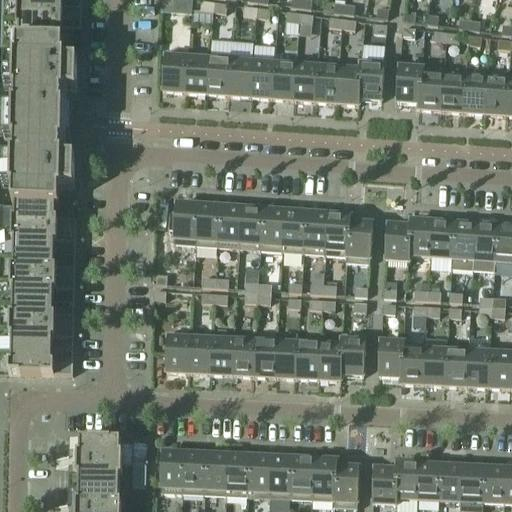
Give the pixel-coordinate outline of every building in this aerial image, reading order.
[(81,12),(60,11),(60,0),(19,0),(19,10),(17,10),(17,21),(81,23),(81,12)] [(258,0),(257,7),(268,8),(268,0),(258,0)] [(161,1),(160,11),(173,11),(173,2),(161,1)] [(300,12),(302,4),(292,2),(291,11),(300,12)] [(302,4),(300,12),(311,14),(312,5),(302,4)] [(213,17),(214,7),(201,6),(200,15),(213,17)] [(214,7),(213,17),(226,18),(227,9),(214,7)] [(343,18),(345,9),(334,8),(333,17),(343,18)] [(345,9),(343,18),(354,19),(355,11),(345,9)] [(256,22),(257,13),(244,11),(243,21),(256,22)] [(257,13),(256,22),(269,24),(270,14),(257,13)] [(377,22),(387,24),(388,15),(378,13),(377,22)] [(405,16),(403,26),(414,27),(415,18),(405,16)] [(299,28),(300,18),(287,17),(286,26),(299,28)] [(300,18),(299,28),(311,29),(313,20),(300,18)] [(437,30),(438,21),(428,20),(427,29),(437,30)] [(59,33),(81,34),(81,23),(17,21),(16,32),(19,32),(19,45),(59,46),(59,33)] [(342,33),(343,24),(330,22),(329,32),(342,33)] [(343,24),(342,33),(354,35),(356,26),(343,24)] [(468,34),(470,26),(460,24),(458,33),(468,34)] [(470,26),(468,34),(479,36),(480,27),(470,26)] [(386,39),(386,30),(374,29),(373,38),(386,39)] [(511,40),(511,35),(511,30),(503,30),(501,39),(511,40)] [(414,43),(415,33),(402,33),(402,42),(414,43)] [(446,47),(447,38),(434,36),(433,45),(446,47)] [(447,38),(446,47),(459,49),(460,39),(447,38)] [(468,40),(467,50),(480,51),(481,42),(468,40)] [(510,55),(511,46),(499,44),(497,54),(510,55)] [(15,210),(55,210),(59,211),(59,195),(61,195),(61,191),(74,192),(74,164),(62,163),(62,160),(60,160),(61,146),(62,146),(63,118),(63,111),(61,111),(62,98),(64,98),(64,94),(76,94),(77,66),(64,66),(64,62),(63,62),(63,46),(59,46),(19,45),(16,45),(16,61),(14,61),(14,66),(5,65),(5,92),(13,92),(13,96),(15,96),(15,110),(13,110),(13,114),(4,114),(3,140),(12,141),(12,145),(14,145),(13,158),(12,158),(12,163),(3,163),(2,189),(11,189),(11,194),(13,194),(12,210),(15,210)] [(185,98),(188,57),(166,55),(163,96),(185,98)] [(207,99),(210,58),(188,57),(185,98),(207,99)] [(228,101),(231,60),(210,58),(207,99),(228,101)] [(250,102),(253,61),(231,60),(228,101),(250,102)] [(272,104),(274,63),(253,61),(250,102),(272,104)] [(293,106),(296,64),(274,63),(272,104),(293,106)] [(358,104),(361,63),(360,63),(360,69),(339,67),(336,109),(359,110),(359,104),(358,104)] [(358,104),(359,104),(381,106),(384,65),(361,63),(358,104)] [(315,107),(318,66),(296,64),(293,106),(315,107)] [(336,109),(339,67),(318,66),(315,107),(336,109)] [(419,115),(422,73),(399,72),(397,107),(419,109),(418,115),(419,115)] [(441,116),(443,81),(422,80),(423,74),(422,73),(419,115),(441,116)] [(462,118),(465,83),(443,81),(441,116),(462,118)] [(484,119),(486,84),(465,83),(462,118),(484,119)] [(505,121),(508,86),(486,84),(484,119),(505,121)] [(196,251),(199,210),(176,209),(176,218),(170,218),(170,217),(169,217),(168,235),(169,235),(169,234),(175,234),(174,250),(196,251)] [(12,223),(12,234),(76,235),(76,224),(55,224),(55,210),(15,210),(14,223),(12,223)] [(218,253),(220,212),(199,210),(196,251),(218,253)] [(239,255),(242,213),(220,212),(218,253),(239,255)] [(261,256),(264,215),(242,213),(239,255),(261,256)] [(282,258),(285,216),(264,215),(261,256),(282,258)] [(304,259),(307,218),(285,216),(282,258),(304,259)] [(325,261),(328,219),(307,218),(304,259),(325,261)] [(346,268),(350,221),(328,219),(325,261),(346,262),(346,268)] [(350,227),(351,221),(350,221),(346,268),(369,270),(372,229),(350,227)] [(408,267),(411,225),(410,225),(410,231),(388,230),(386,265),(408,267)] [(430,262),(433,227),(411,225),(408,267),(409,267),(409,261),(430,262)] [(452,264),(454,229),(433,227),(430,262),(452,264)] [(473,265),(476,230),(454,229),(452,264),(473,265)] [(495,267),(497,232),(476,230),(473,265),(495,267)] [(511,268),(511,232),(497,232),(495,267),(511,268)] [(75,246),(76,235),(12,234),(11,245),(14,245),(13,258),(54,259),(54,246),(75,246)] [(54,271),(54,259),(13,258),(13,271),(11,271),(11,282),(75,283),(75,272),(54,271)] [(155,279),(154,289),(167,290),(167,280),(155,279)] [(74,294),(75,283),(11,282),(10,293),(13,293),(12,306),(53,307),(53,294),(74,294)] [(215,293),(215,283),(202,282),(202,292),(215,293)] [(215,283),(215,293),(228,293),(228,284),(215,283)] [(258,298),(258,289),(245,288),(245,297),(258,298)] [(301,298),(302,288),(289,288),(289,297),(301,298)] [(258,298),(271,299),(271,289),(258,289),(258,298)] [(323,299),(323,290),(310,289),(310,298),(323,299)] [(323,290),(323,299),(336,300),(336,290),(323,290)] [(367,302),(367,292),(355,292),(354,301),(367,302)] [(396,303),(396,294),(383,293),(383,303),(396,303)] [(153,304),(166,305),(166,296),(154,295),(153,304)] [(427,305),(428,296),(415,295),(414,305),(427,305)] [(428,296),(427,305),(440,306),(441,297),(428,296)] [(257,308),(258,298),(245,297),(244,307),(257,308)] [(449,297),(449,307),(462,307),(462,298),(449,297)] [(214,308),(214,299),(201,298),(201,307),(214,308)] [(270,309),(271,299),(258,298),(257,308),(270,309)] [(214,299),(214,308),(227,309),(227,299),(214,299)] [(492,312),(492,303),(479,302),(479,311),(492,312)] [(300,313),(301,304),(288,303),(288,312),(300,313)] [(492,312),(505,313),(505,303),(492,303),(492,312)] [(322,315),(322,305),(309,304),(309,314),(322,315)] [(322,305),(322,315),(335,315),(335,306),(322,305)] [(52,320),(53,307),(12,306),(12,319),(10,319),(9,330),(74,331),(74,320),(52,320)] [(366,317),(366,308),(354,307),(353,316),(366,317)] [(383,309),(382,318),(394,319),(395,309),(383,309)] [(426,321),(427,311),(414,311),(413,320),(426,321)] [(427,311),(426,321),(439,322),(440,312),(427,311)] [(491,322),(492,312),(479,311),(478,321),(491,322)] [(504,323),(505,313),(492,312),(491,322),(504,323)] [(448,313),(448,322),(460,323),(461,314),(448,313)] [(73,342),(74,331),(9,330),(9,341),(12,341),(11,354),(52,355),(52,342),(73,342)] [(189,379),(191,337),(168,336),(166,378),(189,379)] [(210,380),(212,338),(191,337),(189,379),(210,380)] [(232,381),(234,339),(212,338),(210,380),(232,381)] [(254,382),(255,341),(234,339),(232,381),(254,382)] [(340,386),(342,339),(341,345),(320,344),(318,385),(340,386)] [(341,380),(363,381),(365,340),(342,339),(340,386),(341,386),(341,380)] [(275,383),(277,342),(255,341),(254,382),(275,383)] [(297,384),(299,343),(277,342),(275,383),(297,384)] [(318,385),(320,344),(299,343),(297,384),(318,385)] [(401,389),(403,348),(381,347),(379,382),(401,383),(401,389)] [(423,390),(425,355),(404,354),(404,348),(403,348),(401,389),(423,390)] [(73,368),(51,368),(52,355),(11,354),(11,366),(9,367),(8,378),(53,380),(72,380),(73,368)] [(445,391),(446,356),(425,355),(423,390),(445,391)] [(466,392),(468,357),(446,356),(445,391),(466,392)] [(488,393),(489,358),(468,357),(466,392),(488,393)] [(509,394),(511,359),(489,358),(488,393),(509,394)] [(69,467),(122,469),(131,469),(131,468),(122,468),(122,458),(120,458),(120,445),(131,445),(131,444),(120,444),(120,443),(80,442),(79,456),(77,456),(77,467),(69,467)] [(183,500),(185,458),(162,457),(160,498),(183,500)] [(205,501),(207,459),(185,458),(183,500),(205,501)] [(226,502),(228,460),(207,459),(205,501),(226,502)] [(248,503),(250,461),(228,460),(226,502),(248,503)] [(269,504),(271,463),(250,461),(248,503),(269,504)] [(291,505),(293,464),(271,463),(269,504),(291,505)] [(312,506),(314,465),(293,464),(291,505),(312,506)] [(337,472),(337,466),(314,465),(312,506),(333,507),(333,511),(336,472),(337,472)] [(122,469),(69,467),(69,468),(77,468),(76,478),(79,479),(78,492),(130,493),(130,492),(119,492),(119,480),(122,480),(122,469)] [(417,505),(419,470),(397,469),(396,475),(397,475),(395,510),(396,510),(396,504),(417,505)] [(439,506),(441,471),(419,470),(417,505),(439,506)] [(461,507),(462,472),(441,471),(439,506),(461,507)] [(356,511),(359,473),(337,472),(336,472),(333,511),(356,511)] [(482,508),(484,473),(462,472),(461,507),(482,508)] [(504,509),(505,474),(484,473),(482,508),(504,509)] [(397,475),(396,475),(375,474),(373,509),(395,510),(397,475)] [(130,493),(78,492),(78,504),(76,504),(75,511),(120,511),(121,506),(119,505),(119,493),(130,493)]
